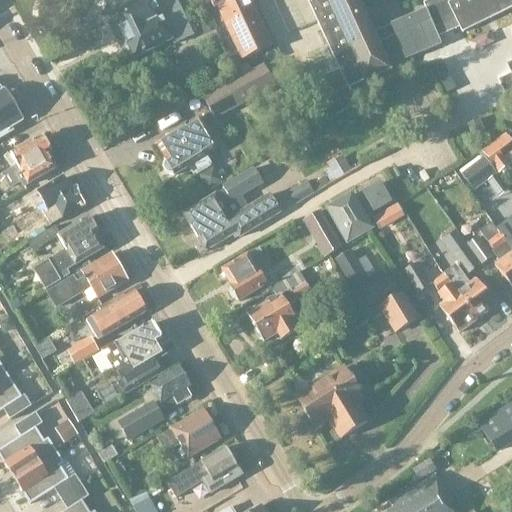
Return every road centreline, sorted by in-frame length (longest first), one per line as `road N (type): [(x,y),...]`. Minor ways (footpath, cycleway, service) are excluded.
road 1 (tertiary): [(301,511),(0,23)]
road 2 (residential): [(322,511),(402,453),(473,366),(511,336)]
